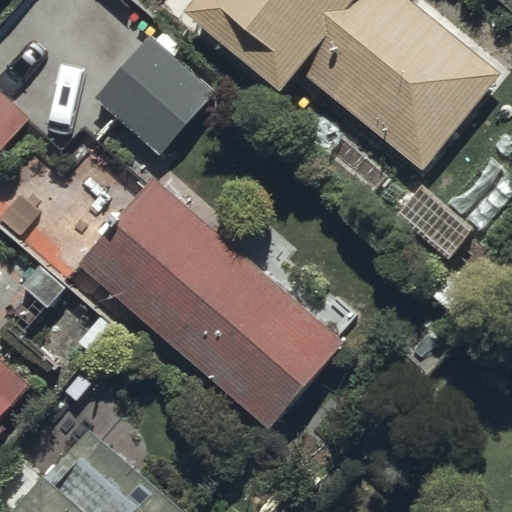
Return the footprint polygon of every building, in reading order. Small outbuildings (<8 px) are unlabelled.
[(207,0),(194,18),(288,90),(302,72),(430,170),(505,73),(410,0),(207,0)] [(150,44),(101,98),(166,157),(215,103),(150,44)] [(0,164),(39,124),(0,86),(0,164)] [(232,240),(159,178),(84,264),(271,427),(346,340),(340,335),(358,314),(250,219),(232,240)] [(0,435),(42,389),(0,351),(0,435)] [(181,511),(85,429),(12,511),(181,511)]
